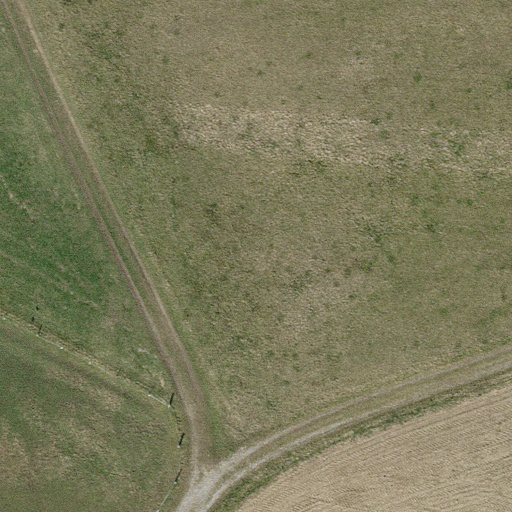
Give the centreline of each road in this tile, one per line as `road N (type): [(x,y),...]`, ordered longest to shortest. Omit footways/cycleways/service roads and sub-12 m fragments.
road 1 (track): [(0,28),(205,476)]
road 2 (track): [(511,367),(205,476)]
